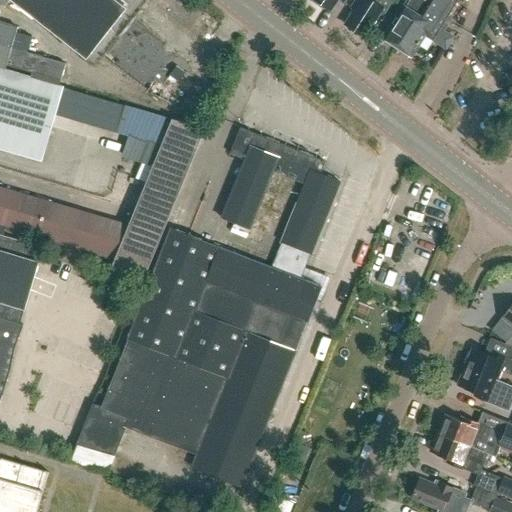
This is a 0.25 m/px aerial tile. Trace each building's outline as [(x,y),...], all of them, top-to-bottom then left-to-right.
[(86,60),(126,9),(115,0),(10,0),(86,60)] [(314,0),(331,11),(337,0),(314,0)] [(345,24),(364,36),(381,11),(385,13),(391,0),(356,0),(351,8),(354,10),(345,24)] [(381,37),(396,46),(423,4),(422,4),(424,0),(423,0),(410,0),(406,6),(403,4),(381,37)] [(423,0),(424,0),(422,4),(423,4),(396,46),(410,56),(423,36),(430,41),(456,0),(423,0)] [(18,27),(0,21),(0,67),(5,69),(7,64),(61,80),(65,63),(12,48),(18,27)] [(191,64),(179,66),(166,67),(169,92),(181,101),(193,86),(191,64)] [(0,149),(42,162),(55,115),(63,88),(62,88),(63,87),(5,70),(5,69),(0,67),(0,149)] [(120,132),(132,135),(158,143),(162,144),(169,118),(128,106),(120,132)] [(129,225),(116,258),(112,268),(143,278),(204,130),(172,120),(129,225)] [(318,173),(323,160),(240,128),(230,151),(246,157),(222,217),(250,228),(273,168),(305,181),(281,240),(287,243),(277,269),(199,239),(177,231),(172,229),(129,338),(132,340),(105,409),(93,404),(70,462),(108,473),(126,427),(196,455),(191,468),(241,488),(320,286),(309,282),(299,278),(309,252),(311,253),(339,181),(318,173)] [(152,163),(158,143),(132,135),(126,155),(152,163)] [(51,240),(116,258),(129,225),(61,205),(0,187),(0,234),(2,235),(4,226),(51,240)] [(0,328),(19,335),(22,326),(19,325),(42,248),(1,236),(2,235),(0,234),(0,328)] [(511,304),(502,317),(511,324),(511,304)] [(14,349),(19,335),(0,328),(0,398),(1,395),(2,396),(11,367),(10,367),(14,349)] [(511,355),(510,360),(505,358),(505,357),(492,351),(491,355),(472,348),(465,366),(496,379),(501,369),(511,373),(511,355)] [(511,401),(511,385),(496,379),(465,366),(457,384),(476,392),(474,396),(508,410),(511,401)] [(438,433),(469,445),(501,458),(505,448),(499,446),(503,435),(478,424),(465,419),(464,422),(445,414),(438,433)] [(511,450),(511,424),(508,423),(503,435),(499,446),(505,448),(511,450)] [(465,456),(469,445),(438,433),(430,451),(449,459),(447,463),(460,468),(460,467),(473,472),(478,461),(465,456)] [(0,511),(35,511),(47,473),(0,459),(0,511)] [(511,499),(511,481),(503,477),(496,493),(511,499)] [(438,486),(419,479),(412,497),(443,509),(441,511),(461,511),(464,506),(460,504),(464,493),(452,488),(452,487),(439,482),(438,486)] [(511,511),(511,505),(495,498),(488,511),(511,511)]
